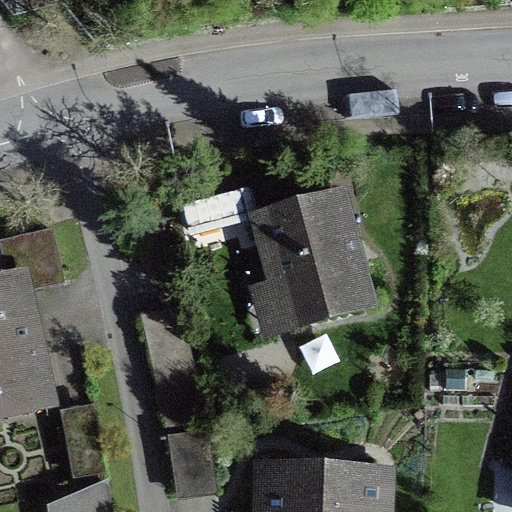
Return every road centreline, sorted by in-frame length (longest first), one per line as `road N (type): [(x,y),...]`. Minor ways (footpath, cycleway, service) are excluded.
road 1 (residential): [(63,122),(190,95),(511,66)]
road 2 (residential): [(149,511),(63,122)]
